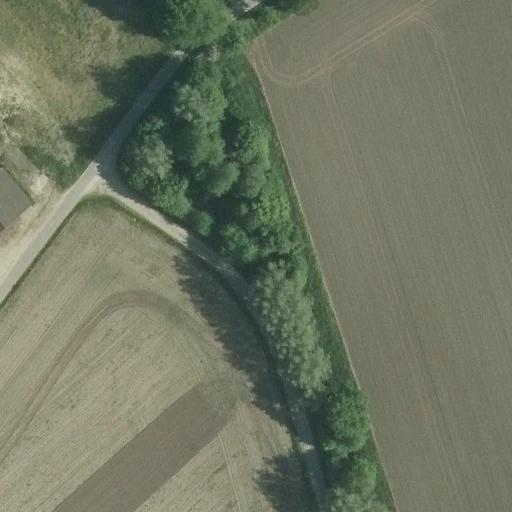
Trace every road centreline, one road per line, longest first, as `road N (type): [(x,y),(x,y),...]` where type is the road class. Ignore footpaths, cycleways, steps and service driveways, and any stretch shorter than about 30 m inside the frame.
road 1 (track): [(91,173),(230,273),(250,298),(270,332),(328,511)]
road 2 (unclassified): [(0,293),(186,51),(261,0)]
